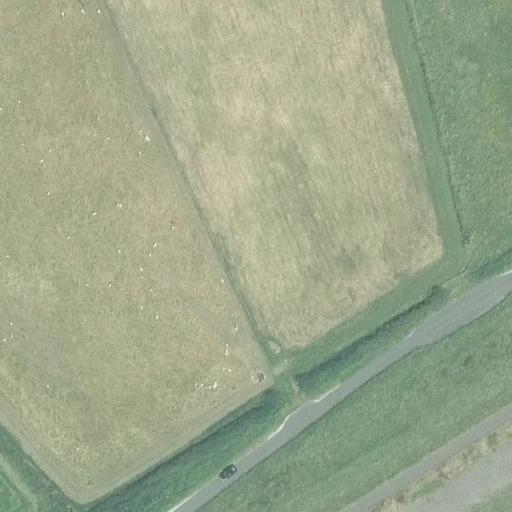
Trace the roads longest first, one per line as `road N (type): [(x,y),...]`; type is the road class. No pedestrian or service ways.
road 1 (unclassified): [(181,511),(511,281)]
road 2 (unclassified): [(357,511),(511,412)]
